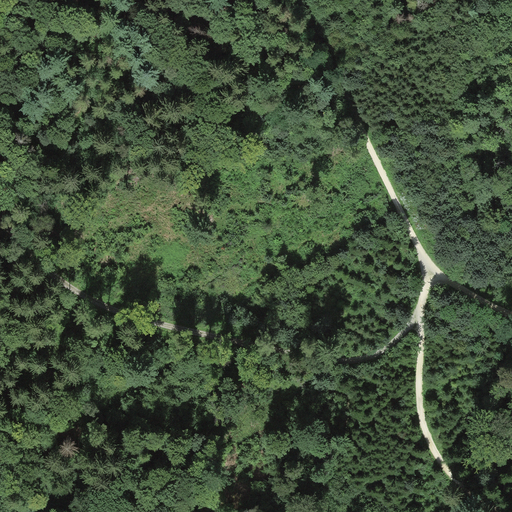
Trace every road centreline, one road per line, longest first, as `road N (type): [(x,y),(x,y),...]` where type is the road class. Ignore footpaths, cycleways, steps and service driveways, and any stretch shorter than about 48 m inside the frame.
road 1 (track): [(0,219),(67,285),(149,323),(340,362),(371,352),(418,313)]
road 2 (track): [(297,0),(429,268)]
road 3 (track): [(429,268),(418,313),(424,424),(432,449),(453,472),(505,511)]
